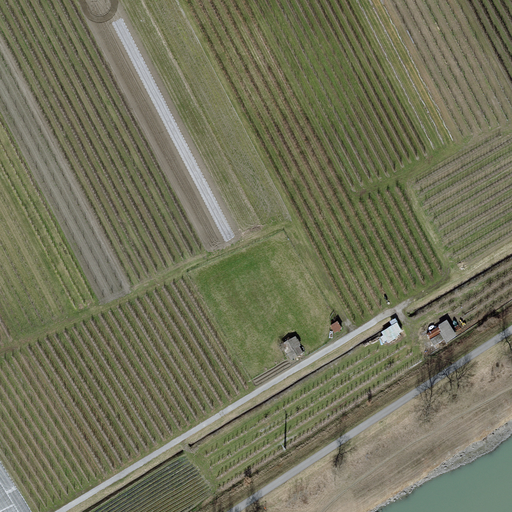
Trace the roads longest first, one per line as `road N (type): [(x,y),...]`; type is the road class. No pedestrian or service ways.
road 1 (track): [(59,511),(393,311)]
road 2 (track): [(231,511),(511,328)]
